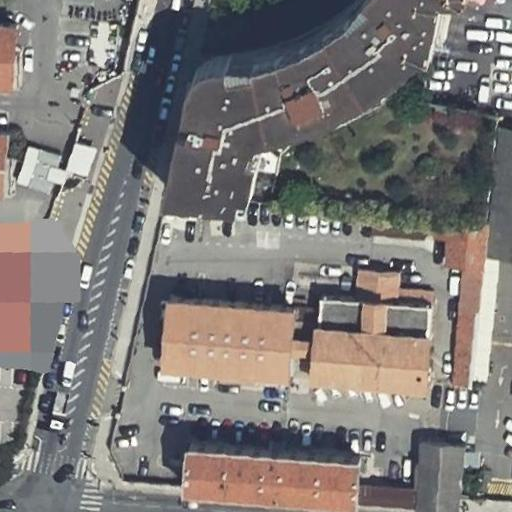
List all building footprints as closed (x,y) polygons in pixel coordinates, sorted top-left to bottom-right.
[(379,79),(396,66),(408,54),(417,42),(436,43),(446,0),(356,0),(323,23),(299,36),(269,47),(249,52),(231,55),(205,57),(201,77),(181,167),(253,173),(260,136),(255,135),(257,125),(272,124),(296,118),(320,110),(344,100),(360,91),(379,79)] [(0,81),(13,82),(17,26),(0,24),(0,81)] [(260,136),(253,173),(249,197),(259,198),(272,135),(305,127),(324,120),(352,108),(372,97),(401,74),(420,54),(433,55),(436,43),(417,42),(408,54),(396,66),(379,79),(360,91),(344,100),(320,110),(296,118),(272,124),(257,125),(255,135),(260,136)] [(86,101),(114,110),(121,89),(92,80),(86,101)] [(511,251),(511,129),(500,129),(492,216),(489,249),(511,251)] [(0,192),(4,193),(9,133),(0,132),(0,192)] [(58,184),(58,150),(26,150),(25,184),(58,184)] [(422,236),(424,213),(375,208),(373,232),(422,236)] [(448,235),(446,261),(464,262),(454,384),(470,385),(483,266),(489,249),(492,216),(433,213),(430,234),(448,235)] [(426,383),(434,303),(397,300),(399,288),(400,272),(358,269),(356,296),(310,294),(309,308),(171,297),(165,364),(225,368),(253,370),(289,373),(314,375),(426,383)] [(397,300),(434,303),(435,290),(399,288),(397,300)] [(418,482),(416,505),(461,508),(463,479),(466,439),(422,435),(418,482)] [(368,502),(369,480),(371,456),(190,443),(186,489),(368,502)] [(369,480),(368,502),(416,505),(418,482),(369,480)]
